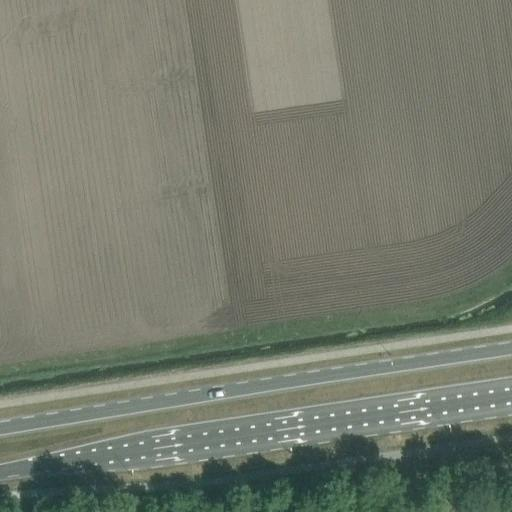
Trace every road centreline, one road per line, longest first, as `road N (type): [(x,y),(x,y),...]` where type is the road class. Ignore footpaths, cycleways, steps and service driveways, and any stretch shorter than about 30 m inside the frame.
road 1 (primary): [(511,349),(0,429)]
road 2 (primary): [(0,471),(511,393)]
